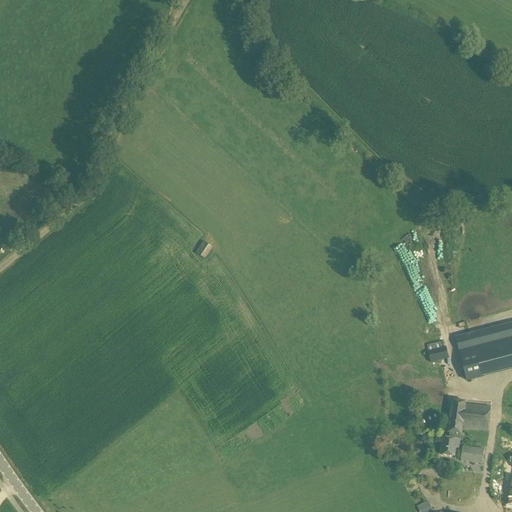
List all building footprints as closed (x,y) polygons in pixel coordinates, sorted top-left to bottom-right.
[(203,259),(211,247),(203,242),(195,253),(203,259)] [(459,351),(466,382),(490,376),(488,368),(511,362),(511,322),(499,326),(503,340),(459,351)] [(442,348),(441,342),(427,345),(431,363),(449,359),(446,347),(442,348)] [(443,438),(441,456),(455,457),(457,449),(459,449),(460,441),(464,442),(465,434),(462,434),(462,428),(488,432),(491,407),(466,404),(466,401),(453,400),(449,433),(451,433),(450,439),(443,438)] [(484,449),(463,446),(461,461),(482,464),(484,449)]
